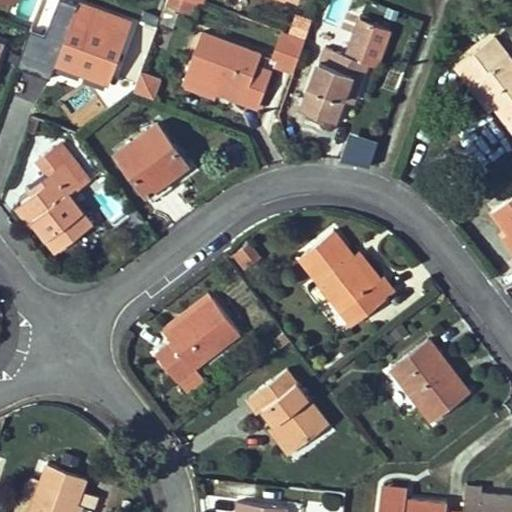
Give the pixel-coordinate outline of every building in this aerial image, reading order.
[(195,0),(168,0),(167,3),(190,13),(195,0)] [(341,22),(346,0),(329,0),(325,19),(341,22)] [(293,69),(309,13),(287,7),(271,62),(293,69)] [(135,81),(156,18),(136,12),(115,75),(135,81)] [(68,22),(82,28),(86,18),(71,13),(68,22)] [(68,22),(55,17),(39,62),(55,68),(57,62),(59,56),(86,66),(83,72),(110,82),(127,34),(86,18),(82,28),(68,22)] [(320,59),(302,109),(335,121),(344,96),(353,72),(362,76),(367,61),(377,64),(390,29),(360,17),(347,53),(326,46),(320,59)] [(241,102),(257,107),(271,72),(256,66),(261,54),(202,32),(187,70),(219,82),(245,92),(241,102)] [(495,106),(511,127),(511,61),(493,37),(455,66),(469,85),(475,80),(495,106)] [(86,66),(59,56),(57,62),(83,72),(86,66)] [(153,94),(161,73),(141,66),(134,87),(153,94)] [(241,102),(245,92),(219,82),(187,70),(184,80),(241,102)] [(362,76),(353,72),(344,96),(354,99),(362,76)] [(495,106),(475,80),(469,85),(489,111),(495,106)] [(142,186),(163,172),(168,178),(173,175),(172,172),(186,162),(157,122),(117,150),(142,186)] [(341,155),(372,161),(378,133),(346,127),(341,155)] [(37,159),(48,174),(51,172),(55,177),(33,192),(22,200),(37,221),(57,248),(91,224),(69,195),(89,180),(64,146),(58,143),(37,159)] [(55,177),(51,172),(48,174),(29,187),(33,192),(55,177)] [(168,178),(163,172),(142,186),(152,200),(173,185),(168,178)] [(508,233),(511,237),(511,195),(492,211),(508,233)] [(32,225),(37,221),(22,200),(17,204),(32,225)] [(384,274),(381,276),(375,282),(354,253),(334,229),(301,256),(342,308),(354,299),(364,313),(396,288),(384,274)] [(503,238),(511,250),(511,237),(508,233),(503,238)] [(248,242),(238,249),(248,262),(259,254),(248,242)] [(244,266),(248,262),(238,249),(233,253),(244,266)] [(354,253),(375,282),(381,276),(360,249),(354,253)] [(155,351),(177,378),(194,366),(240,331),(214,297),(166,331),(171,339),(155,351)] [(353,322),(364,313),(354,299),(342,308),(353,322)] [(391,365),(432,418),(469,391),(428,337),(391,365)] [(177,378),(187,391),(203,379),(194,366),(177,378)] [(264,407),(275,422),(295,447),(328,421),(287,368),(247,397),(257,411),(264,407)] [(289,452),(295,447),(275,422),(269,426),(289,452)] [(0,479),(10,449),(0,445),(0,479)] [(79,500),(85,488),(89,476),(48,461),(27,511),(93,511),(95,508),(79,500)] [(466,483),(463,511),(462,511),(511,511),(511,493),(482,491),(482,485),(466,483)] [(382,485),(380,495),(404,497),(405,487),(382,485)] [(79,500),(95,508),(93,511),(96,511),(98,508),(95,506),(99,494),(85,488),(79,500)] [(446,501),(404,497),(380,495),(378,511),(462,511),(463,511),(446,509),(446,501)] [(286,511),(287,506),(237,500),(235,511),(286,511)]
